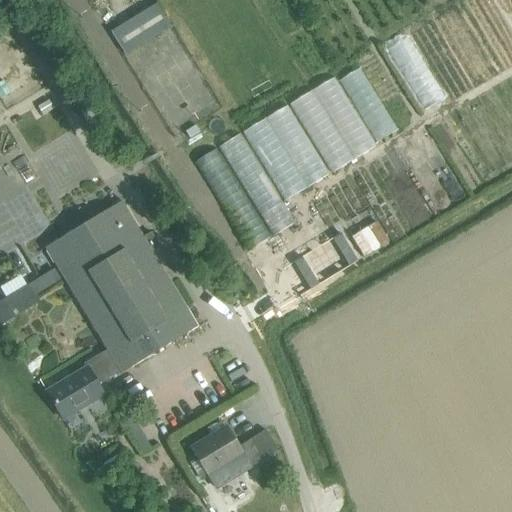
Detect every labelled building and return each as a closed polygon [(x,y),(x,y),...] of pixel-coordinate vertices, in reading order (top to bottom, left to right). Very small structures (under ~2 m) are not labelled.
[(340,78),(245,128),(283,199),(400,136),(361,63),(338,76),(340,78)] [(0,75),(0,96),(1,99),(31,85),(21,66),(0,75)] [(248,81),(255,100),(274,94),(267,74),(248,81)] [(48,102),(37,108),(43,116),(53,110),(48,102)] [(195,127),(185,133),(189,139),(199,133),(195,127)] [(295,224),(243,134),(198,160),(250,249),(273,235),(274,236),(295,224)] [(431,136),(404,152),(420,177),(446,161),(431,136)] [(113,208),(44,249),(106,351),(119,372),(121,374),(197,328),(151,251),(146,254),(143,249),(148,246),(121,203),(113,208)] [(336,244),(313,256),(328,284),(351,271),(336,244)] [(54,270),(29,285),(36,296),(61,281),(54,270)] [(6,299),(0,302),(0,326),(39,302),(36,296),(29,285),(26,287),(6,299)] [(285,320),(306,309),(298,294),(277,305),(285,320)] [(86,369),(46,393),(63,421),(103,396),(97,386),(119,372),(106,351),(83,365),(86,369)] [(128,405),(117,412),(122,420),(133,414),(128,405)] [(198,460),(190,464),(199,480),(207,475),(216,489),(250,469),(263,460),(251,440),(238,448),(225,428),(191,449),(198,460)] [(266,431),(251,440),(263,460),(278,451),(266,431)]
